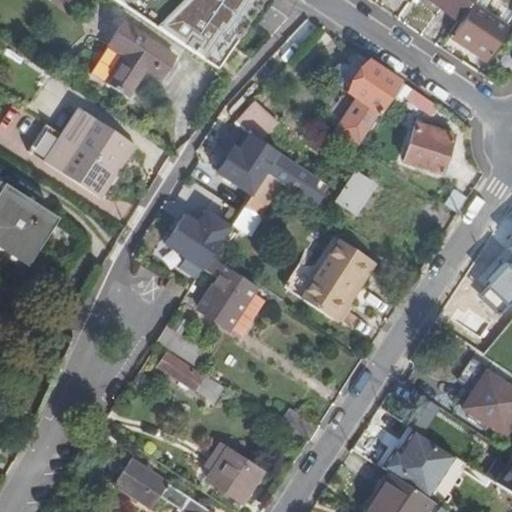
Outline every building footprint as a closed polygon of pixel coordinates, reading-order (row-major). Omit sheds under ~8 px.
[(132,0),(185,35),(188,36),(192,36),(196,35),(200,32),(221,0),(132,0)] [(474,0),(432,0),(460,20),(471,5),(474,0)] [(460,20),(452,31),(490,58),(508,31),(471,5),(460,20)] [(123,24),(108,46),(124,56),(106,83),(127,97),(145,71),(159,79),(173,58),(123,24)] [(349,92),(378,112),(398,81),(368,62),(349,92)] [(412,91),(406,98),(431,115),(436,107),(412,91)] [(254,101),(241,116),(253,126),(266,113),(254,101)] [(73,147),(90,120),(75,111),(58,138),(73,147)] [(100,200),(108,188),(103,184),(121,155),(126,159),(134,145),(90,120),(73,147),(58,138),(44,163),(100,200)] [(435,131),(417,125),(405,160),(441,172),(452,140),(435,135),(435,131)] [(44,163),(58,138),(42,127),(27,152),(44,163)] [(117,173),(126,159),(121,155),(103,184),(108,188),(117,173)] [(279,185),(299,198),(309,183),(276,160),(266,176),(279,185)] [(249,198),(263,176),(255,171),(240,193),(249,198)] [(340,192),(336,198),(355,210),(372,184),(355,172),(340,192)] [(266,176),(264,175),(263,176),(249,198),(265,208),(279,185),(266,176)] [(7,179),(0,189),(0,247),(25,264),(54,220),(35,208),(40,201),(7,179)] [(183,260),(178,267),(194,277),(230,221),(188,195),(157,244),(183,260)] [(265,208),(249,198),(243,208),(258,218),(265,208)] [(368,260),(340,241),(315,278),(302,269),(287,292),(335,323),(350,301),(344,297),(368,260)] [(483,250),(474,263),(510,290),(511,287),(511,246),(507,254),(505,251),(499,252),(495,258),(483,250)] [(210,258),(204,268),(217,277),(197,310),(228,330),(229,328),(241,336),(265,301),(252,293),(256,287),(210,258)] [(344,297),(350,301),(374,264),(368,260),(344,297)] [(184,288),(170,279),(164,288),(179,296),(184,288)] [(433,324),(457,340),(463,330),(440,314),(433,324)] [(207,353),(166,325),(156,342),(197,368),(207,353)] [(167,355),(159,368),(214,402),(221,390),(167,355)] [(153,378),(139,368),(128,383),(143,393),(153,378)] [(511,389),(487,373),(463,408),(504,436),(511,423),(511,389)] [(280,422),(309,441),(317,428),(289,409),(280,422)] [(427,499),(455,457),(413,429),(397,453),(393,450),(380,469),(390,475),(427,499)] [(102,434),(94,446),(107,454),(115,442),(102,434)] [(218,446),(205,466),(213,471),(206,482),(240,504),(261,473),(218,446)] [(511,458),(496,484),(498,486),(511,494),(511,458)] [(132,461),(116,486),(150,508),(166,483),(132,461)] [(425,511),(431,502),(427,499),(390,475),(366,511),(425,511)] [(204,511),(168,487),(160,499),(180,511),(204,511)]
